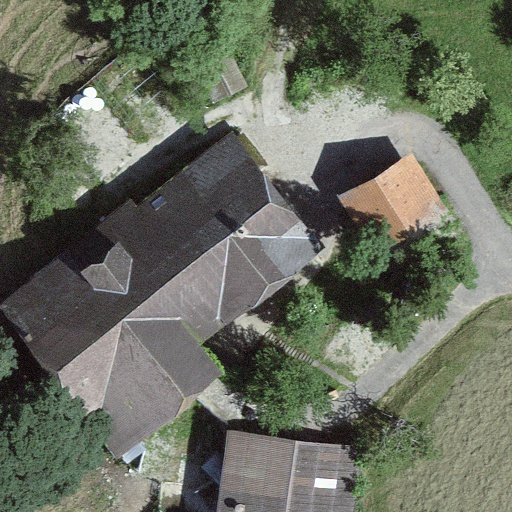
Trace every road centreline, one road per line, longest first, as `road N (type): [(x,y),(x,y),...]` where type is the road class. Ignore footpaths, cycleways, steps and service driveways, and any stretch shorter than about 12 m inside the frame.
road 1 (track): [(314,0),(301,33),(308,98),(335,118),(401,139),(437,161),(464,183),(507,258)]
road 2 (track): [(226,406),(308,422),(337,412),(507,258)]
